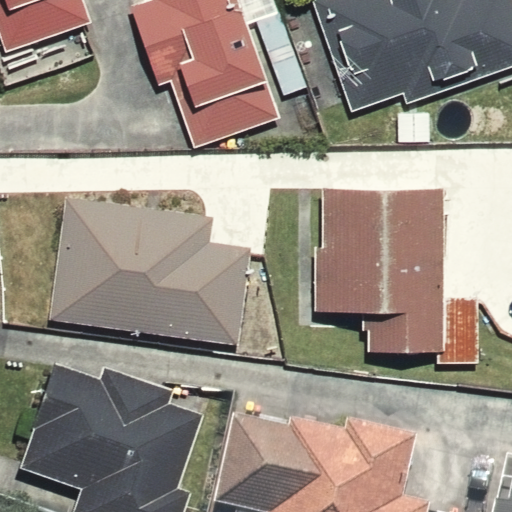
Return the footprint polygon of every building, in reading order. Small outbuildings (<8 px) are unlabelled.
[(94,23),(85,0),(0,0),(0,35),(7,54),(94,23)] [(281,120),(238,0),(149,0),(133,6),(160,84),(172,80),(197,150),(281,120)] [(511,68),(511,0),(311,0),(351,111),(404,92),(408,105),(511,68)] [(437,171),(306,171),(306,295),(353,295),(353,353),(470,353),(470,292),(436,292),(437,171)] [(251,222),(61,194),(45,309),(234,337),(251,222)] [(48,349),(1,491),(64,511),(178,511),(184,494),(166,488),(196,398),(48,349)] [(418,511),(432,434),(225,398),(209,486),(257,494),(254,511),(418,511)] [(511,511),(511,450),(491,446),(478,511),(511,511)]
